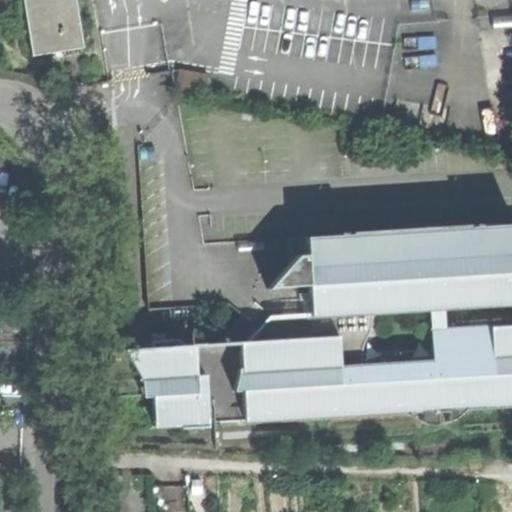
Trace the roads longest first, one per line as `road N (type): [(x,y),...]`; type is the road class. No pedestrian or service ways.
road 1 (track): [(52,458),(511,469)]
road 2 (unclassified): [(51,511),(63,171),(42,128),(0,102)]
